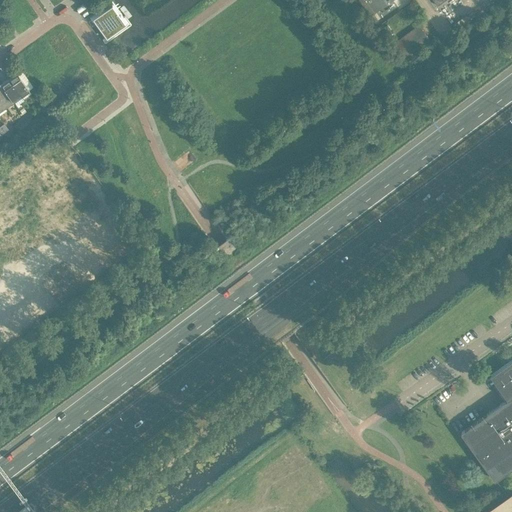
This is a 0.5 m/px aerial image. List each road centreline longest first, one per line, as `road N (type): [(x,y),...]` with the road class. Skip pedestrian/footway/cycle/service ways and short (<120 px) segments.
road 1 (motorway): [(511,88),(0,471)]
road 2 (motorway): [(8,511),(511,134)]
road 3 (unclassified): [(69,141),(127,98),(70,22),(57,19),(0,61)]
road 4 (unclassified): [(405,402),(511,324)]
